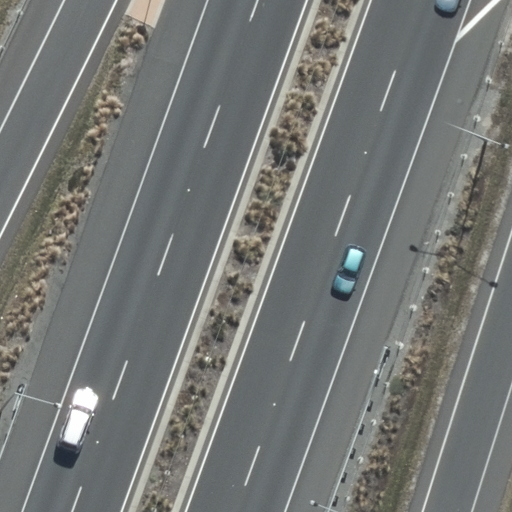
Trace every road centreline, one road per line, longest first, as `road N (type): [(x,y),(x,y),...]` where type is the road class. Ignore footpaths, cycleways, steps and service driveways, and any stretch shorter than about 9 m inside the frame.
road 1 (trunk): [(72,511),(258,0)]
road 2 (trunk): [(426,0),(240,511)]
road 3 (trunk): [(511,304),(445,511)]
road 4 (trunk): [(0,181),(89,0)]
